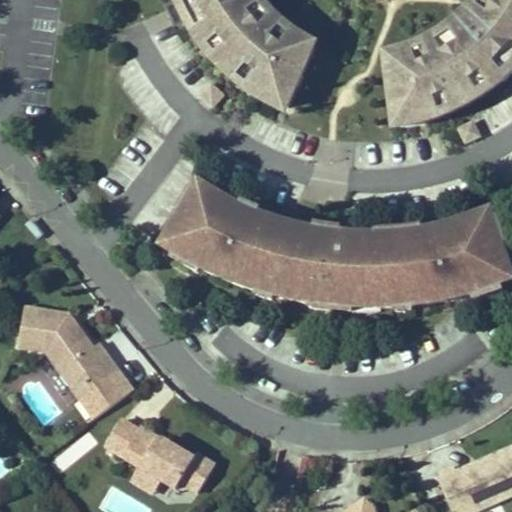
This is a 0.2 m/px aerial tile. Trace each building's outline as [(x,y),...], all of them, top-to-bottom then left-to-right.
[(262,0),(175,0),(177,5),(178,7),(189,2),(205,32),(194,38),(205,53),(214,64),(225,75),(240,88),(257,99),(260,93),(271,100),(289,109),(298,88),(292,85),(297,74),(303,77),(314,50),(300,39),(302,37),(291,29),(276,16),(264,2),(262,0)] [(511,0),(472,0),(465,11),(438,34),(413,47),(400,51),(401,56),(385,60),(389,89),(395,89),(396,100),(390,101),(393,123),(412,120),(425,117),(427,124),(456,112),(480,99),(503,82),(499,78),(509,68),(505,63),(511,55),(511,0)] [(177,25),(185,20),(194,38),(205,32),(189,2),(178,7),(177,5),(169,9),(177,25)] [(511,55),(505,63),(509,68),(499,78),(503,82),(511,72),(511,55)] [(298,88),(303,77),(297,74),(292,85),(298,88)] [(487,285),(511,276),(511,273),(501,243),(496,245),(485,214),(455,224),(422,231),(422,237),(410,239),(398,240),(379,242),(378,236),(348,234),(347,246),(335,244),(335,240),(305,236),(306,229),(273,219),(241,206),(204,186),(183,212),(187,216),(165,242),(201,263),(199,268),(239,286),(272,296),(312,305),(333,307),(397,309),(430,305),(474,295),(489,290),(487,285)] [(339,233),(340,229),(316,225),(315,230),(306,229),(305,236),(335,240),(335,244),(347,246),(348,234),(339,233)] [(422,237),(422,231),(378,236),(379,242),(398,240),(410,239),(422,237)] [(118,372),(99,345),(94,349),(78,328),(74,330),(69,323),(70,316),(26,309),(19,348),(47,353),(71,386),(85,376),(94,390),(118,372)] [(78,328),(70,316),(69,323),(74,330),(78,328)] [(85,376),(71,386),(80,399),(94,390),(85,376)] [(198,494),(215,467),(197,456),(194,460),(164,441),(156,442),(140,432),(122,421),(106,447),(141,468),(161,480),(176,490),(180,483),(198,494)] [(164,441),(142,429),(140,432),(156,442),(164,441)] [(476,511),(511,496),(511,447),(475,464),(477,468),(457,476),(456,472),(454,467),(437,475),(452,510),(447,511),(476,511)] [(457,476),(477,468),(475,464),(456,472),(457,476)] [(153,494),(161,480),(141,468),(133,482),(153,494)] [(372,511),(365,501),(358,507),(361,511),(372,511)]
